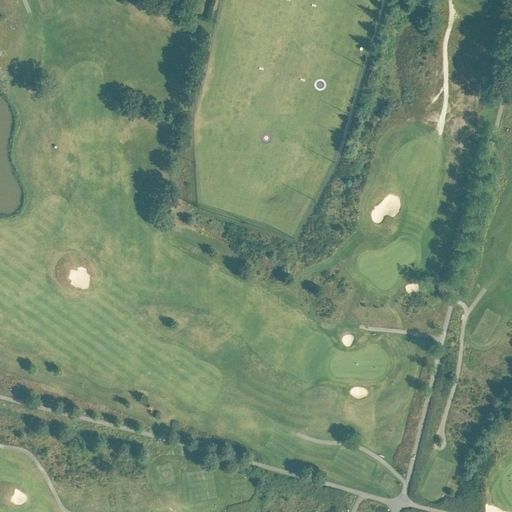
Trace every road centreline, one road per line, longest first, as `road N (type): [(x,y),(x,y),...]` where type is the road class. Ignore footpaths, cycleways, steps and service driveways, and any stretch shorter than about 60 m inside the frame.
road 1 (track): [(400,502),(511,61)]
road 2 (track): [(400,502),(0,397)]
